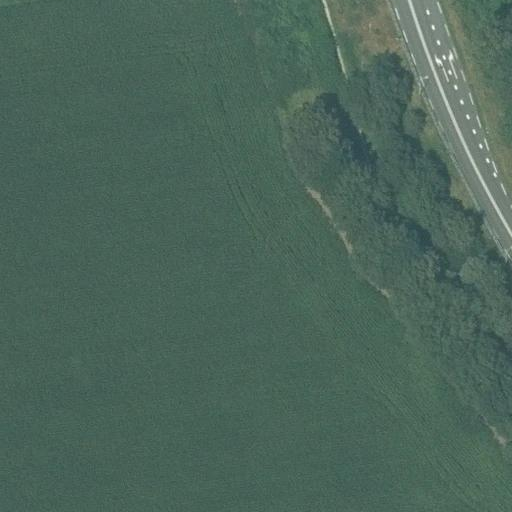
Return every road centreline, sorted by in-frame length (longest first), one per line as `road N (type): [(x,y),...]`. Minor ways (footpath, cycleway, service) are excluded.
road 1 (primary): [(511,235),(458,130),(409,0)]
road 2 (track): [(368,199),(511,388)]
